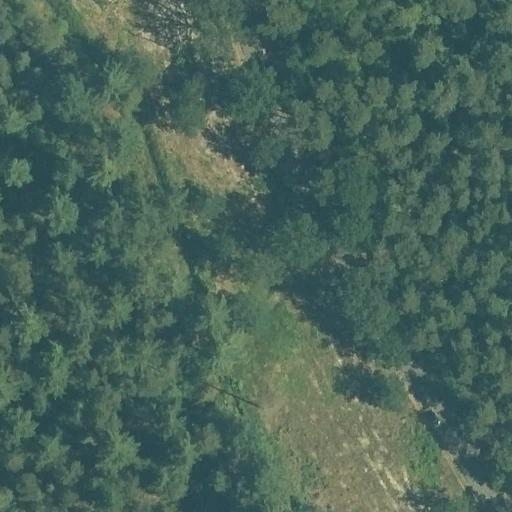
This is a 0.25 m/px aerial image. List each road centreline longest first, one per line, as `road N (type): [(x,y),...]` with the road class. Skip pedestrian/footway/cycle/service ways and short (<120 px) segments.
road 1 (track): [(0,495),(186,404),(221,373),(247,340),(278,263),(300,165),(511,154)]
road 2 (tertiary): [(494,511),(289,145),(237,0)]
